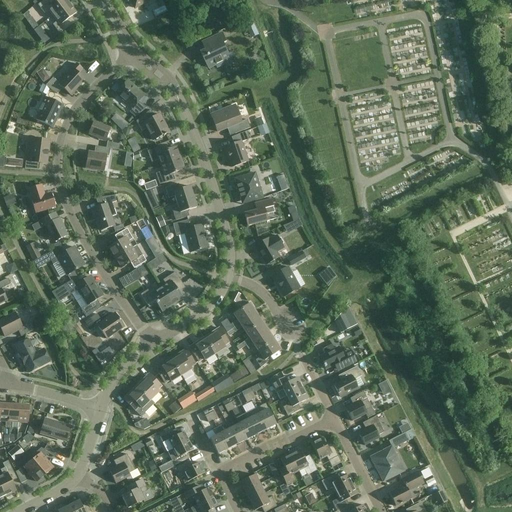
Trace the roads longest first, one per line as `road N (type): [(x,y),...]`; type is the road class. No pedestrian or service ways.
road 1 (track): [(483,511),(374,285),(341,260),(320,222),(274,98),(295,61),(276,2)]
road 2 (residential): [(151,343),(85,245),(55,176),(66,123),(87,93),(135,53)]
road 3 (residential): [(227,278),(222,213),(204,152),(173,90),(135,53)]
road 4 (residential): [(330,421),(216,477)]
